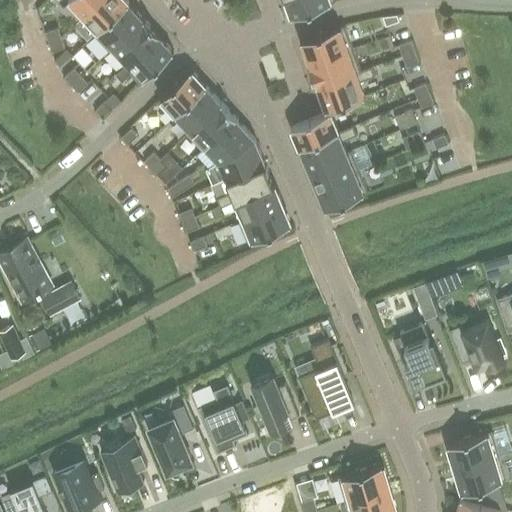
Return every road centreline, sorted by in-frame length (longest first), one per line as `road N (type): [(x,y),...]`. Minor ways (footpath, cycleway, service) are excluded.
road 1 (residential): [(270,118),(399,426)]
road 2 (residential): [(199,46),(97,148),(0,214)]
road 3 (residential): [(399,426),(155,511)]
road 4 (residential): [(413,3),(467,160)]
road 5 (residential): [(413,3),(361,8),(283,31)]
